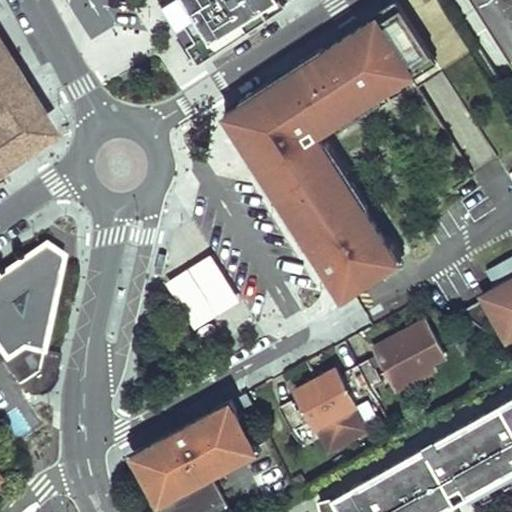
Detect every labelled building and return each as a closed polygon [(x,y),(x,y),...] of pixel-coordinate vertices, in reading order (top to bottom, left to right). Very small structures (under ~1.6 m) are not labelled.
[(163,0),(200,58),(286,4),(283,0),(163,0)] [(402,260),(316,124),(411,63),(375,6),(219,105),(342,298),(402,260)] [(20,89),(0,56),(0,165),(17,154),(20,152),(22,150),(24,148),(26,146),(27,143),(29,141),(31,138),(32,136),(33,133),(35,129),(35,125),(36,121),(37,118),(37,114),(37,111),(36,109),(36,106),(36,102),(34,99),(33,95),(32,92),(30,89),(28,84),(20,89)] [(44,348),(66,254),(57,249),(49,244),(0,277),(0,342),(10,357),(21,349),(44,348)] [(511,280),(481,297),(507,343),(511,340),(511,280)] [(431,328),(425,317),(396,333),(402,343),(380,355),(398,389),(436,367),(433,362),(446,354),(443,349),(445,347),(434,326),(431,328)] [(402,343),(396,333),(374,345),(380,355),(402,343)] [(21,384),(40,394),(55,386),(59,370),(63,354),(44,348),(21,349),(10,357),(5,360),(21,384)] [(384,379),(371,354),(348,367),(361,392),(384,379)] [(362,411),(338,367),(331,372),(329,370),(315,378),(349,440),(368,429),(360,413),(362,411)] [(349,440),(315,378),(305,383),(306,386),(299,390),(323,434),(325,433),(334,448),(349,440)] [(511,396),(336,495),(345,511),(439,511),(511,471),(511,396)] [(307,422),(293,397),(282,404),(295,429),(307,422)] [(152,494),(161,511),(224,511),(234,507),(214,473),(260,448),(232,399),(136,453),(157,491),(152,494)]
